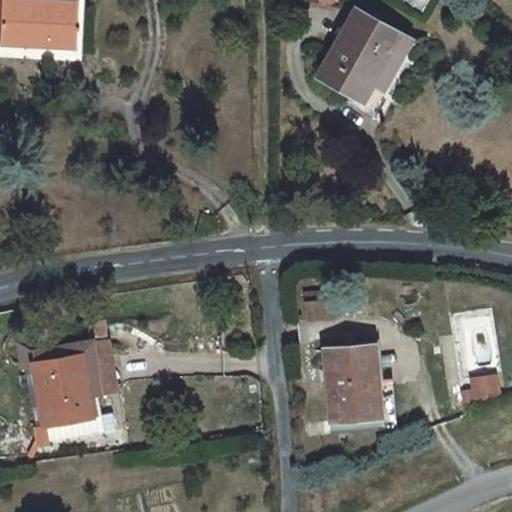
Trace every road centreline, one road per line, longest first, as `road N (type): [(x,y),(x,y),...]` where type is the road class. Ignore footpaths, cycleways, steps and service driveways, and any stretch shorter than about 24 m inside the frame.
road 1 (tertiary): [(267,246),(121,262),(0,288)]
road 2 (unclassified): [(267,246),(287,511)]
road 3 (tertiary): [(511,253),(386,241),(267,246)]
